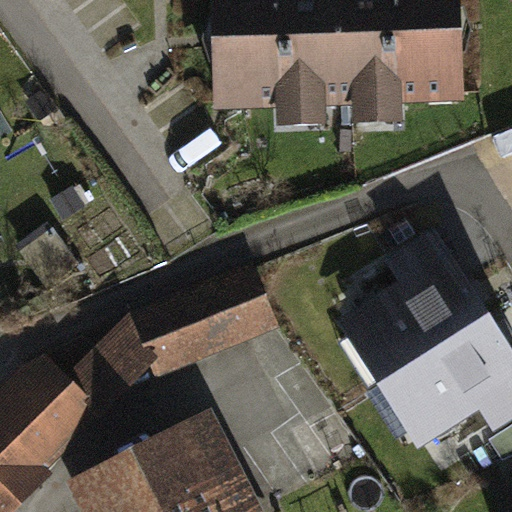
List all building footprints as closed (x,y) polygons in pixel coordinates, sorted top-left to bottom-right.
[(454,0),(216,0),(220,101),(458,93),(454,0)] [(23,251),(47,284),(75,264),(52,231),(23,251)] [(449,262),(360,319),(395,374),(484,317),(449,262)] [(250,268),(195,290),(218,346),(273,324),(250,268)] [(157,370),(185,359),(163,304),(135,315),(148,346),(150,353),(157,370)] [(511,360),(484,317),(395,374),(430,428),(511,376),(511,360)] [(62,388),(88,413),(150,353),(148,346),(128,321),(62,388)] [(0,511),(7,511),(40,479),(32,471),(89,414),(88,413),(62,388),(39,365),(0,404),(0,511)] [(511,454),(511,427),(500,435),(511,454)] [(89,487),(101,511),(222,511),(185,438),(89,487)]
